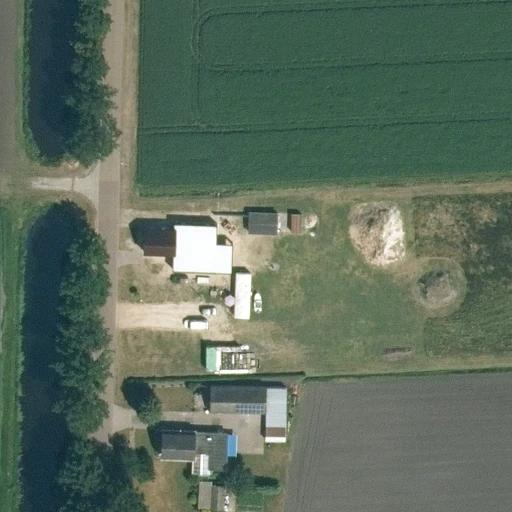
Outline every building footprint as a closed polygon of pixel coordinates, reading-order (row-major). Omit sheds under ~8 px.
[(248,213),(248,232),(276,233),(277,214),(248,213)] [(144,227),(143,252),(172,253),(172,270),(215,271),(217,224),(173,222),(173,228),(144,227)] [(235,272),(232,316),(247,317),(249,273),(235,272)] [(263,411),(263,384),(208,383),(207,410),(263,411)] [(207,468),(225,469),(226,454),(227,434),(163,431),(162,456),(193,458),(193,472),(207,472),(207,468)] [(224,509),(225,484),(213,483),(212,508),(224,509)]
